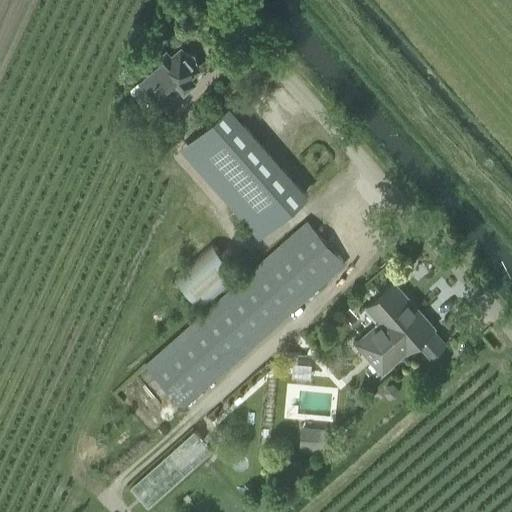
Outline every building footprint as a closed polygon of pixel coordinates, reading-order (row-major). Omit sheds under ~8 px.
[(183,53),(181,50),(170,58),(166,52),(137,76),(140,79),(131,86),(130,91),(143,104),(146,104),(155,97),(156,97),(172,82),(181,92),(192,83),(187,77),(197,68),(195,65),(192,56),(183,53)] [(191,141),(182,149),(205,174),(203,176),(234,211),(248,198),(260,211),(287,186),(272,171),(221,114),(191,141)] [(317,216),(347,190),(294,130),(264,156),(317,216)] [(146,364),(183,406),(344,264),(307,222),(146,364)] [(213,245),(175,277),(202,308),(240,276),(213,245)] [(411,316),(418,309),(393,282),(366,307),(379,321),(355,343),(382,373),(406,351),(406,352),(417,343),(431,358),(446,344),(432,329),(434,327),(432,328),(421,317),(416,322),(411,316)] [(327,428),(300,426),(299,448),(325,451),(327,428)] [(196,427),(132,486),(151,507),(215,448),(196,427)]
